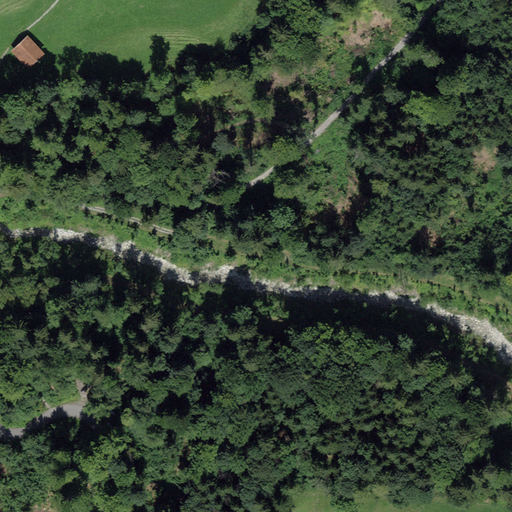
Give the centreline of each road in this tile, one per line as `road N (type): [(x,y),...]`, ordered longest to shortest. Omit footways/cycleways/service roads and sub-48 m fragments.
road 1 (track): [(442,0),(310,138),(233,191)]
road 2 (track): [(0,190),(197,239)]
road 3 (unclassified): [(105,511),(103,444),(88,413),(69,406),(0,433)]
